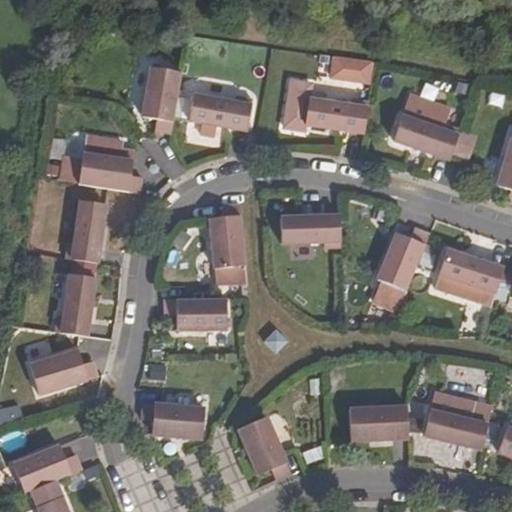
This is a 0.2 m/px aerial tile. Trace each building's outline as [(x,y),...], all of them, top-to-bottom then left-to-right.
[(369,83),(370,59),(329,57),(328,82),(369,83)] [(151,69),(142,118),(157,120),(155,132),(171,135),(182,74),(151,69)] [(309,100),(311,85),(291,82),(284,129),(304,132),(305,126),(325,129),(363,134),(368,103),(352,100),(351,106),(309,100)] [(235,103),(193,96),(189,122),(247,132),(252,100),(236,97),(235,103)] [(449,161),(460,131),(446,126),(451,111),(410,97),(394,142),(413,148),(449,161)] [(511,139),(511,140),(496,187),(510,191),(507,203),(511,204),(511,139)] [(130,176),(133,162),(83,155),(79,185),(140,195),(142,178),(130,176)] [(62,156),(57,181),(73,183),(77,159),(62,156)] [(68,243),(66,260),(97,264),(103,226),(106,206),(80,202),(74,244),(68,243)] [(224,218),(209,220),(214,270),(245,266),(239,205),(223,207),(224,218)] [(324,249),(341,249),(340,216),(301,218),(281,219),(282,244),(324,243),(324,249)] [(406,292),(429,235),(414,229),(410,240),(396,234),(377,281),(381,282),(373,302),(398,312),(406,292)] [(491,307),(503,269),(467,258),(447,251),(439,276),(435,289),(491,307)] [(57,316),(55,333),(87,338),(93,299),(95,279),(70,275),(64,318),(57,316)] [(176,317),(177,332),(226,331),(226,300),(164,300),(164,317),(176,317)] [(27,359),(51,357),(49,343),(26,345),(27,359)] [(82,366),(78,352),(30,366),(39,396),(98,378),(93,362),(82,366)] [(153,422),(152,437),(201,441),(204,410),(160,405),(142,404),(141,420),(153,422)] [(349,410),(350,443),(369,442),(408,440),(406,407),(349,410)] [(471,422),(430,412),(424,437),(481,451),(489,420),(472,416),(471,422)] [(238,431),(258,477),(271,471),(276,482),(291,475),(267,419),(238,431)] [(511,431),(507,429),(497,454),(511,459),(511,431)] [(65,460),(59,447),(13,466),(25,494),(31,492),(55,482),(82,471),(76,456),(65,460)] [(31,492),(38,508),(62,498),(55,482),(31,492)] [(67,511),(62,498),(38,508),(39,511),(67,511)]
